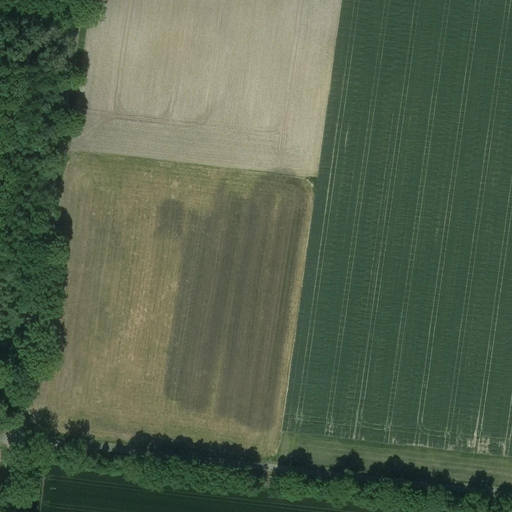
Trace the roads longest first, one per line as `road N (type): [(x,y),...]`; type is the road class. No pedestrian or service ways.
road 1 (unclassified): [(17,439),(511,495)]
road 2 (unclassified): [(17,439),(80,0)]
